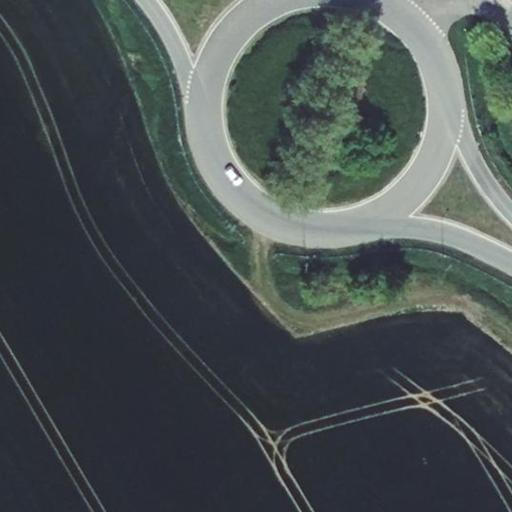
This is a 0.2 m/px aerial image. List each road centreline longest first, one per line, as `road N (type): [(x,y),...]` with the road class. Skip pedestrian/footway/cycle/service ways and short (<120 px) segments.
road 1 (tertiary): [(331,229),(384,214),(416,188),(442,140),(443,85)]
road 2 (tertiary): [(331,229),(413,228),(511,262)]
road 3 (tertiary): [(275,0),(239,24),(215,58),(205,97),(208,138)]
road 4 (tertiary): [(208,138),(224,176),(253,206),(290,224),(331,229)]
road 5 (tertiary): [(144,0),(178,55),(208,138)]
road 6 (tertiary): [(511,212),(476,166),(443,85)]
